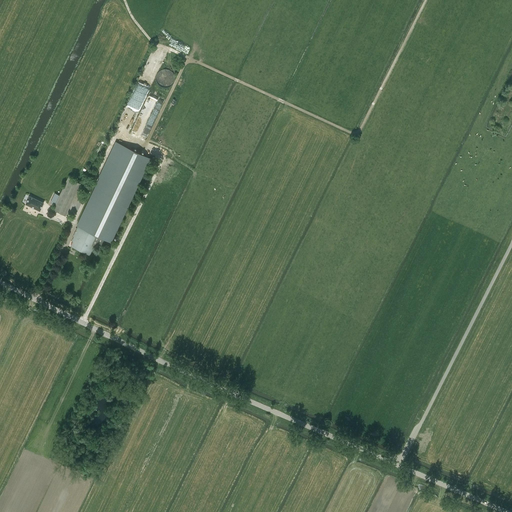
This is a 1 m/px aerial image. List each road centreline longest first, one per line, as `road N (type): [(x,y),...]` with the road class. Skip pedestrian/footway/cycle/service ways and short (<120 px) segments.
road 1 (unclassified): [(506,511),(0,282)]
road 2 (track): [(422,0),(354,131),(155,41),(130,0)]
road 3 (track): [(400,465),(511,243)]
